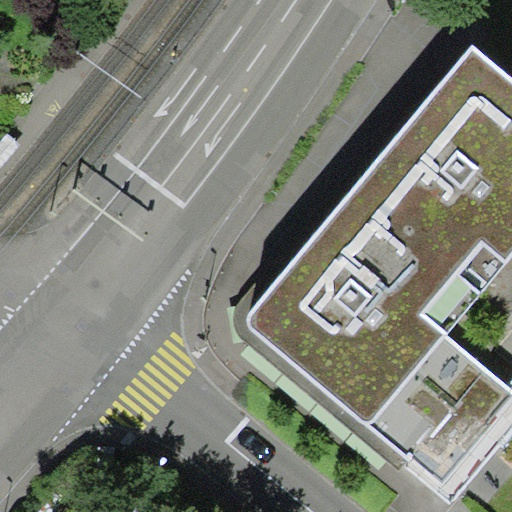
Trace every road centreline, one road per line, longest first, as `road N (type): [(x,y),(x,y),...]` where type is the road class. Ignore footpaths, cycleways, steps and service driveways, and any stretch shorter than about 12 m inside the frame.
road 1 (tertiary): [(73,323),(304,0)]
road 2 (residential): [(303,511),(73,323)]
